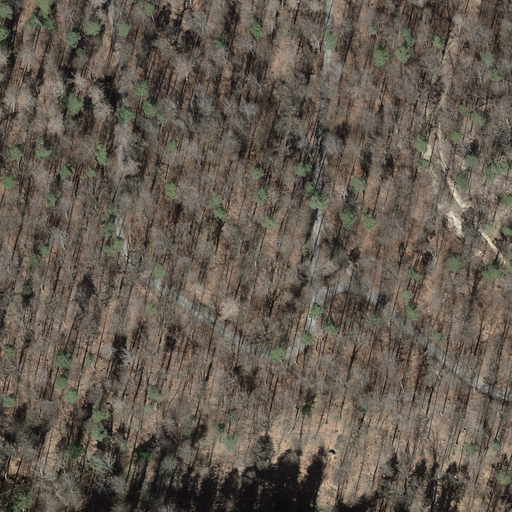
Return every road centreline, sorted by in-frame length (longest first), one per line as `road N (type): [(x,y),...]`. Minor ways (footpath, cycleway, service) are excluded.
road 1 (track): [(318,204),(308,336),(294,351),(269,356),(234,343),(130,262),(119,236),(124,90),(109,0)]
road 2 (track): [(511,395),(477,382),(356,283),(318,204),(331,0)]
road 3 (track): [(511,275),(480,243),(438,168),(438,98),(475,0)]
road 4 (track): [(159,0),(245,58),(318,204)]
